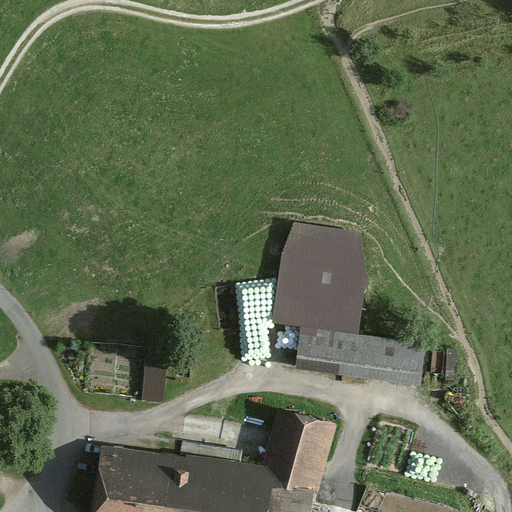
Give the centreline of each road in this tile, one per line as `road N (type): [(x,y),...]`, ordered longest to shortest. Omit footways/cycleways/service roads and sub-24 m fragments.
road 1 (track): [(312,0),(207,23),(105,3),(72,5),(46,20),(0,83)]
road 2 (unclassified): [(0,295),(56,382),(61,430),(49,511)]
